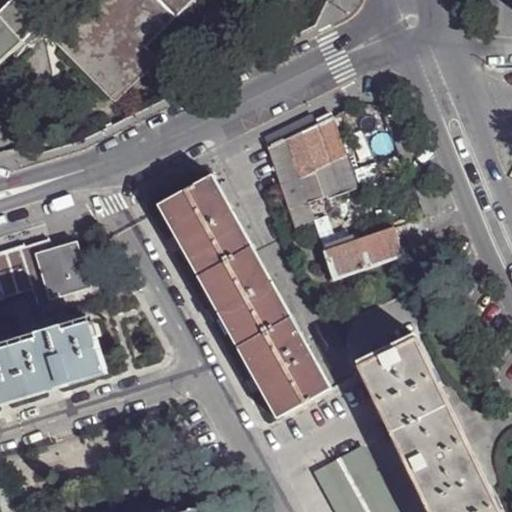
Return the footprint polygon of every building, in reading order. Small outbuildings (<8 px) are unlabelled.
[(37,25),(50,38),(49,39),(108,95),(109,95),(151,54),(146,49),(193,0),(62,0),(53,9),(43,0),(16,0),(0,16),(0,65),(21,46),(19,43),(37,25)] [(383,102),(347,111),(360,162),(395,154),(383,102)] [(308,129),(268,147),(289,210),(308,203),(327,196),(328,199),(359,188),(334,117),(308,129)] [(284,417),(333,389),(214,176),(165,203),(227,315),(284,417)] [(296,230),(315,225),(308,203),(289,210),(296,230)] [(335,282),(404,257),(396,228),(325,253),(335,282)] [(77,243),(52,250),(50,243),(0,256),(0,300),(32,291),(37,305),(92,289),(77,243)] [(0,333),(19,327),(15,314),(0,318),(0,333)] [(0,401),(107,369),(92,322),(66,330),(64,324),(38,332),(40,338),(0,350),(0,401)] [(503,511),(418,338),(400,347),(398,342),(376,352),(378,357),(361,366),(376,396),(382,394),(390,413),(386,416),(400,447),(406,444),(426,486),(421,488),(432,511),(503,511)] [(398,511),(363,447),(318,471),(339,511),(398,511)] [(209,511),(207,503),(177,511),(209,511)]
